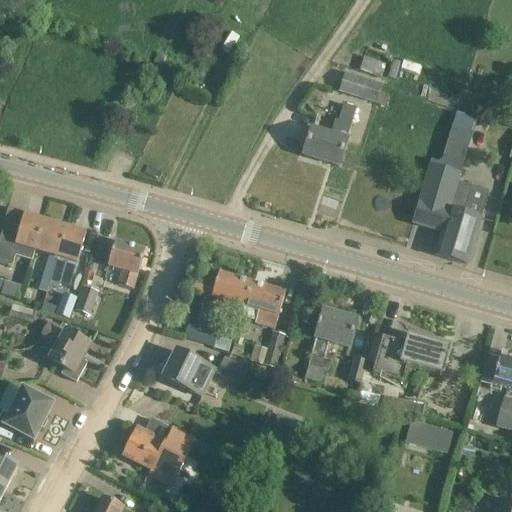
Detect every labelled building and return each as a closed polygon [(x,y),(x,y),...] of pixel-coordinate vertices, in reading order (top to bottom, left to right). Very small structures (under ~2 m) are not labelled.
[(382,80),(387,66),(365,58),(360,72),(382,80)] [(339,94),(376,105),(382,86),(345,74),(339,94)] [(348,142),(346,141),(356,110),(343,106),(338,122),(335,122),(330,136),(312,130),(304,155),(340,166),(348,142)] [(439,170),(460,176),(476,121),(455,114),(439,170)] [(469,186),(458,183),(460,176),(439,170),(430,167),(413,224),(442,233),(435,256),(467,265),(481,220),(461,215),(469,186)] [(35,251),(44,222),(25,216),(21,228),(6,224),(0,244),(0,263),(13,267),(16,256),(33,261),(35,251)] [(67,228),(44,222),(35,251),(49,255),(39,289),(48,292),(50,284),(67,228)] [(69,286),(76,263),(78,264),(86,234),(67,228),(50,284),(58,287),(59,283),(69,286)] [(145,252),(115,243),(108,267),(123,271),(118,285),(133,290),(138,276),(145,252)] [(194,292),(212,298),(245,308),(252,284),(219,274),(216,284),(198,279),(194,292)] [(252,284),(245,308),(242,319),(275,329),(285,294),(252,284)] [(74,312),(90,317),(99,294),(83,288),(74,312)] [(74,299),(64,295),(57,314),(67,318),(74,299)] [(357,321),(324,312),(315,340),(316,340),(312,355),(306,380),(325,385),(332,360),(325,358),(329,344),(349,350),(357,321)] [(233,339),(188,325),(184,340),(228,353),(233,339)] [(65,370),(62,375),(76,384),(87,365),(82,362),(90,347),(66,333),(65,334),(51,326),(42,343),(56,350),(49,362),(65,370)] [(285,337),(273,333),(267,351),(263,366),(275,370),(285,337)] [(383,339),(382,342),(372,375),(403,384),(408,368),(443,377),(451,348),(408,336),(406,346),(400,344),(400,343),(383,339)] [(233,347),(231,354),(241,357),(243,350),(233,347)] [(250,363),(263,366),(267,351),(255,347),(250,363)] [(202,398),(215,371),(176,352),(163,379),(202,398)] [(240,387),(248,371),(224,359),(216,375),(240,387)] [(348,382),(361,386),(367,363),(355,360),(348,382)] [(511,364),(501,362),(495,384),(508,388),(505,399),(504,399),(496,429),(511,433),(511,364)] [(0,424),(34,442),(53,406),(23,391),(10,416),(3,412),(0,417),(0,424)] [(423,406),(384,398),(382,410),(421,418),(423,406)] [(279,415),(272,434),(293,441),(299,422),(279,415)] [(412,424),(407,445),(446,456),(452,435),(412,424)] [(137,429),(124,456),(174,481),(194,440),(173,429),(166,443),(137,429)] [(0,489),(5,492),(18,467),(0,457),(0,489)] [(213,488),(204,508),(211,511),(226,511),(233,498),(213,488)] [(97,511),(127,511),(103,500),(97,511)] [(511,511),(511,507),(499,503),(497,511),(499,511),(498,511),(511,511)]
